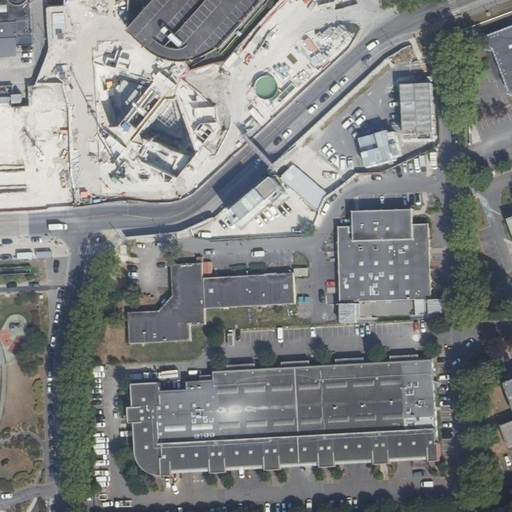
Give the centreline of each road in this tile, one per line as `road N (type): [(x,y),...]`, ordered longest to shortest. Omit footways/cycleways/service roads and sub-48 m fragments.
road 1 (unclassified): [(123,214),(159,222),(229,194),(348,80),(430,20)]
road 2 (unclassified): [(424,5),(395,18),(190,207),(123,214)]
road 3 (unclassified): [(460,344),(448,97),(430,20)]
road 4 (residential): [(77,216),(61,375),(65,511)]
road 5 (unclassified): [(470,511),(460,344)]
